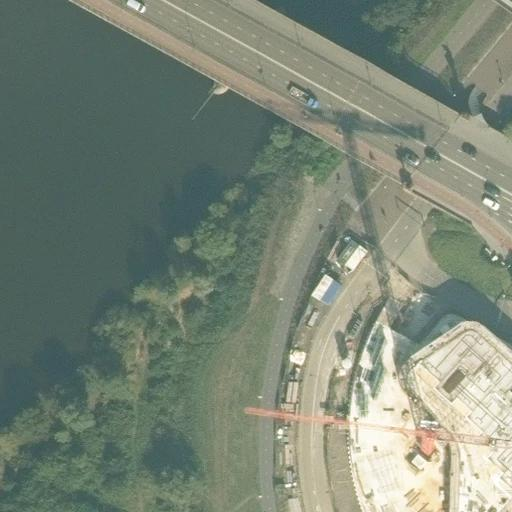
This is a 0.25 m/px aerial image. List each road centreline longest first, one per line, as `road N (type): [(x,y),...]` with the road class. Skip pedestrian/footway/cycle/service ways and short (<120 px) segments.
road 1 (unclassified): [(320,511),(311,447),(323,349),(342,312),(511,93)]
road 2 (secondary): [(129,0),(511,210)]
road 3 (secondary): [(511,183),(178,0)]
